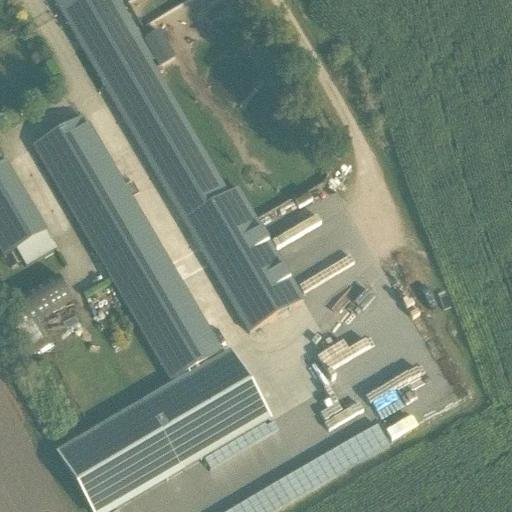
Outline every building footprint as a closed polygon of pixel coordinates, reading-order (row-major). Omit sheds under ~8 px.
[(53,0),(198,247),(209,266),(237,314),(250,334),(304,304),(291,282),(239,192),(229,198),(121,12),(137,4),(134,0),(53,0)] [(83,119),(33,148),(136,325),(170,385),(142,402),(55,454),(89,511),(115,511),(183,473),(271,422),(230,351),(221,356),(186,296),(179,285),(168,265),(124,189),(114,172),(83,119)] [(0,167),(0,252),(4,259),(45,235),(5,165),(0,167)] [(57,276),(5,306),(21,332),(72,301),(57,276)] [(357,335),(339,342),(337,337),(313,347),(325,374),(339,368),(335,358),(361,347),(357,335)] [(29,357),(49,345),(45,338),(24,350),(29,357)]
